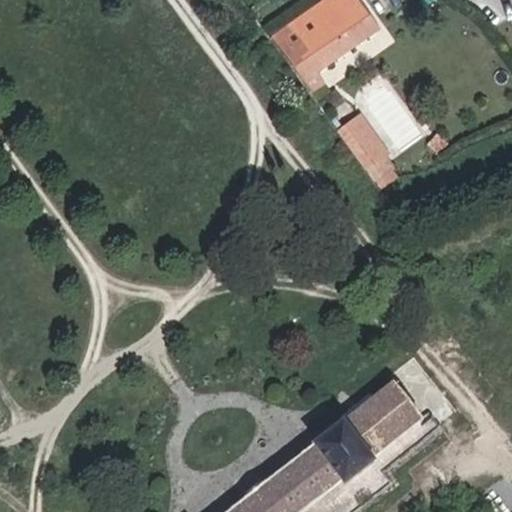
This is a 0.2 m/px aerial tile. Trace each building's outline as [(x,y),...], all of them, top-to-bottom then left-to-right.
[(312,88),(314,90),(324,84),(390,41),(390,36),(365,0),(349,0),(284,45),(287,50),(288,52),(307,81),(311,86),(312,88)] [(302,109),(320,99),(318,97),(315,92),(314,90),(312,88),(311,86),(307,81),(288,52),(287,50),(284,45),(268,56),(262,59),(302,109)] [(318,97),(320,99),(320,100),(321,101),(331,93),(324,84),(314,90),(315,92),(318,97)] [(370,171),(377,181),(392,170),(374,145),(377,143),(358,119),(342,132),(354,150),(360,158),(366,166),(367,167),(370,171)] [(461,142),(462,140),(446,139),(445,146),(460,149),(461,142)] [(392,170),(377,181),(379,183),(381,186),(391,181),(397,176),(392,170)] [(375,511),(410,485),(414,482),(407,475),(399,478),(385,462),(435,420),(433,417),(430,414),(413,391),(412,389),(411,388),(300,470),(255,503),(254,504),(252,505),(242,511),(375,511)]
